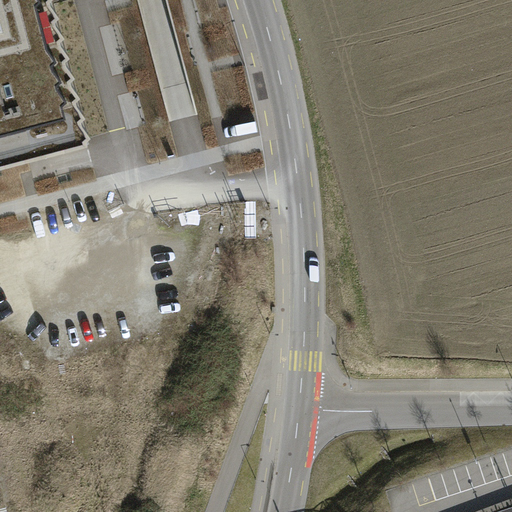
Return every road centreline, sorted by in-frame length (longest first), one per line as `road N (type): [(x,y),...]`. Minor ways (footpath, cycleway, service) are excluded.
road 1 (tertiary): [(300,409),(305,275),(297,172),(258,0)]
road 2 (residential): [(300,409),(511,409)]
